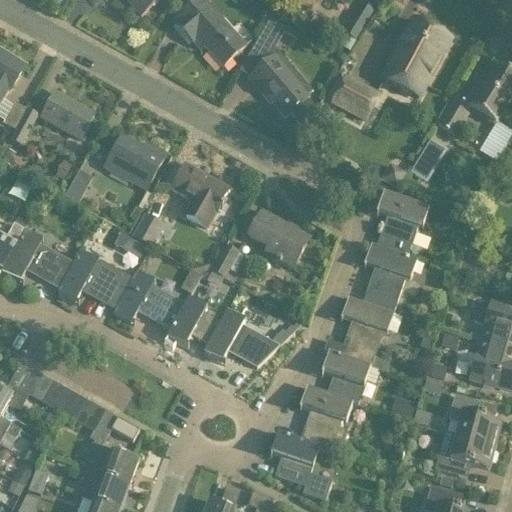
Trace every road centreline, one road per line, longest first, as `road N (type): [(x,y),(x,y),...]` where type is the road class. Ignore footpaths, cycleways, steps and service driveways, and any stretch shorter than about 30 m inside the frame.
road 1 (residential): [(259,413),(308,353),(353,196),(6,0)]
road 2 (residential): [(199,390),(51,314),(28,311)]
road 3 (residential): [(131,398),(39,350),(28,311)]
road 4 (residential): [(180,441),(240,467),(259,413)]
